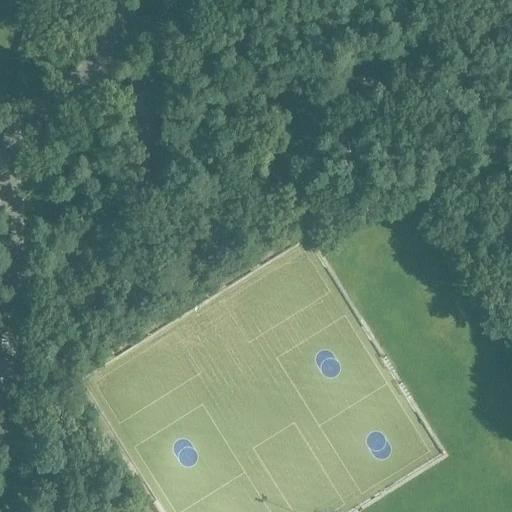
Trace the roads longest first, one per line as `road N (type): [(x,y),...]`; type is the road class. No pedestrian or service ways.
road 1 (unclassified): [(5,511),(10,204),(19,121)]
road 2 (unclassified): [(85,53),(121,52),(204,0)]
